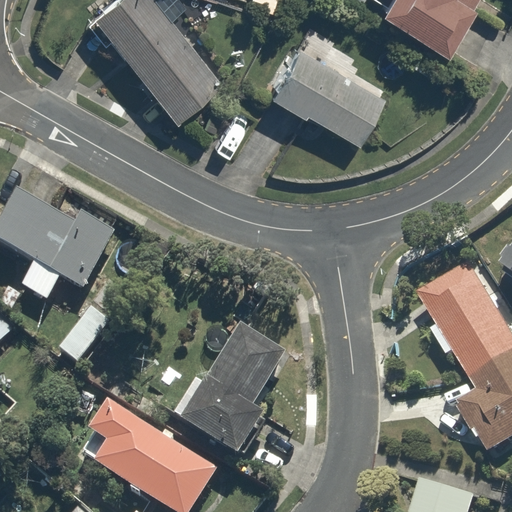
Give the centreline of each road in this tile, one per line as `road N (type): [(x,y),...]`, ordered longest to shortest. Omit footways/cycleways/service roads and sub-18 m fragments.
road 1 (residential): [(332,230),(269,227),(214,211),(0,92)]
road 2 (residential): [(332,230),(356,415),(343,465),(316,511)]
road 3 (residential): [(511,129),(451,189),(394,216),(332,230)]
